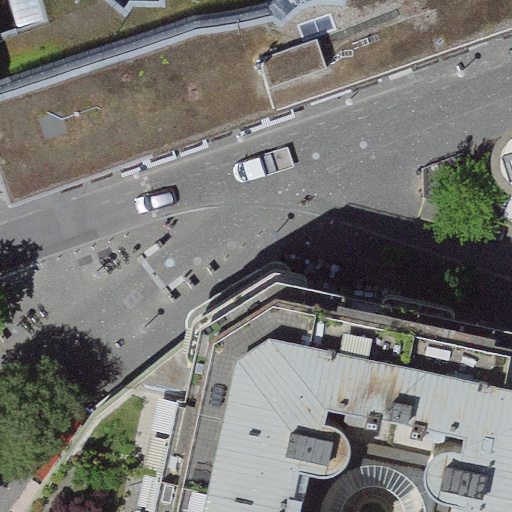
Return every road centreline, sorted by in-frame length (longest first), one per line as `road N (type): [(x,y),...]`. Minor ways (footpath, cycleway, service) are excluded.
road 1 (residential): [(511,86),(382,137),(260,203)]
road 2 (residential): [(260,203),(114,218),(0,255)]
road 3 (residential): [(511,278),(260,203)]
road 4 (unknown): [(74,231),(39,0)]
